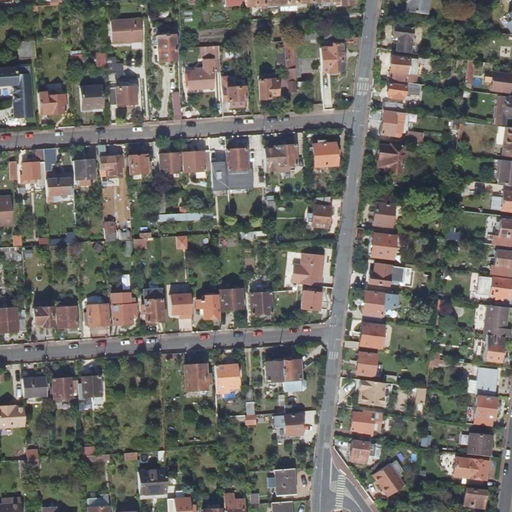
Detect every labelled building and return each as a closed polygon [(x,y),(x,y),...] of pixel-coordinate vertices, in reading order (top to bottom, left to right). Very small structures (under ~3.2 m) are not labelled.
[(279,0),(280,5),(281,11),(296,10),(295,8),(295,4),(294,0),(279,0)] [(426,15),(427,0),(408,0),(409,3),(406,3),(405,13),(426,15)] [(143,42),(141,20),(109,22),(111,44),(143,42)] [(297,29),(297,26),(290,27),(290,32),(291,41),(292,41),(294,41),(298,41),(297,29)] [(334,38),(333,31),(322,32),(321,26),(316,26),(317,32),(317,39),(318,39),(334,38)] [(409,54),(412,30),(395,28),(394,38),(398,39),(396,52),(409,54)] [(308,40),(307,32),(307,29),(297,29),(298,41),(308,40)] [(291,41),(290,32),(282,32),(283,42),(291,41)] [(175,61),(174,50),(174,38),(174,37),(157,38),(159,63),(175,61)] [(319,49),(318,39),(317,39),(308,40),(298,41),(294,41),(295,60),(299,60),(300,74),(313,73),(312,62),(320,61),(319,49)] [(34,56),(33,40),(17,41),(19,57),(34,56)] [(294,69),(292,41),(291,41),(283,42),(285,70),(294,69)] [(300,78),(300,74),(299,60),(295,60),(294,41),(292,41),(294,69),(285,70),(285,75),(286,94),(296,92),(295,81),(295,78),(300,78)] [(330,45),(330,48),(319,49),(320,61),(321,72),(343,71),(341,45),(330,45)] [(212,89),(211,72),(219,71),(217,46),(197,48),(198,55),(202,55),(203,72),(186,74),(187,91),(212,89)] [(84,63),(83,52),(71,53),(72,63),(84,63)] [(103,66),(103,54),(91,55),(92,67),(103,66)] [(419,77),(421,62),(391,58),(389,73),(394,74),(393,82),(407,84),(408,84),(409,76),(419,77)] [(114,59),(105,60),(106,81),(122,80),(121,65),(114,65),(114,59)] [(33,116),(28,64),(15,65),(15,67),(0,68),(0,84),(12,83),(15,118),(33,116)] [(508,93),(509,75),(491,73),(491,78),(483,77),(483,85),(489,86),(489,91),(508,93)] [(286,94),(285,75),(278,76),(280,105),(287,104),(287,98),(286,94)] [(163,91),(162,77),(161,77),(160,76),(150,77),(150,78),(145,78),(146,93),(163,91)] [(229,101),(229,107),(244,106),(244,100),(245,100),(244,87),(232,88),(231,81),(227,76),(219,77),(221,94),(226,93),(227,101),(229,101)] [(276,96),(275,81),(258,82),(260,100),(268,100),(268,96),(276,96)] [(406,91),(407,84),(393,82),(391,82),(390,86),(388,85),(386,94),(389,95),(389,98),(390,99),(390,100),(405,102),(405,100),(407,100),(408,91),(406,91)] [(136,104),(135,87),(107,89),(108,106),(136,104)] [(102,108),(101,88),(79,89),(80,112),(91,111),(91,109),(102,108)] [(65,112),(64,93),(45,94),(45,91),(37,92),(39,114),(65,112)] [(181,120),(179,94),(171,94),(173,121),(181,120)] [(511,119),(511,96),(507,96),(506,98),(498,97),(497,105),(495,104),(493,123),(503,125),(504,118),(511,119)] [(405,115),(405,111),(403,110),(403,107),(385,105),(384,112),(404,114),(405,115)] [(401,136),(404,114),(384,112),(381,135),(399,138),(401,136)] [(455,150),(459,121),(452,120),(449,149),(455,150)] [(511,158),(511,127),(505,127),(501,157),(511,158)] [(419,145),(421,132),(407,131),(406,144),(419,145)] [(337,167),(335,144),(315,145),(316,168),(337,167)] [(400,174),(404,147),(390,145),(390,148),(380,147),(378,168),(391,170),(391,173),(400,174)] [(123,178),(122,157),(108,158),(107,146),(99,146),(100,170),(108,170),(108,179),(123,178)] [(298,166),(297,146),(276,147),(276,148),(265,149),(266,173),(278,172),(277,167),(298,166)] [(46,184),(44,149),(37,150),(38,164),(24,165),(24,175),(21,175),(22,184),(38,183),(38,185),(46,184)] [(71,192),(70,181),(53,182),(51,165),(55,165),(54,149),(44,149),(46,184),(47,200),(53,199),(52,193),(71,192)] [(253,186),(252,170),(249,170),(247,149),(228,151),(228,163),(225,163),(226,173),(224,173),(224,177),(229,176),(229,188),(253,186)] [(455,154),(455,150),(449,149),(447,162),(454,163),(455,154)] [(211,171),(210,152),(184,154),(185,172),(196,172),(197,178),(207,178),(206,171),(211,171)] [(182,173),(181,154),(161,155),(162,174),(182,173)] [(149,174),(148,155),(131,157),(132,175),(149,174)] [(511,187),(511,160),(500,159),(496,185),(511,187)] [(95,179),(94,166),(85,167),(84,161),(74,162),(75,185),(81,185),(81,187),(92,186),(92,180),(95,179)] [(224,177),(224,173),(226,173),(225,163),(212,164),(213,176),(212,176),(212,189),(229,188),(229,176),(224,177)] [(230,218),(228,190),(220,190),(222,219),(230,218)] [(511,212),(511,192),(502,192),(500,211),(511,212)] [(266,195),(267,212),(274,211),(274,195),(266,195)] [(0,225),(13,225),(11,197),(0,197),(0,225)] [(330,206),(331,198),(316,199),(315,205),(330,206)] [(328,229),(330,206),(315,205),(314,214),(309,214),(308,222),(313,223),(312,227),(328,229)] [(392,228),(394,207),(376,205),(373,226),(392,228)] [(77,234),(76,217),(70,217),(71,244),(78,244),(77,234)] [(107,242),(117,242),(117,230),(116,226),(114,226),(113,219),(106,219),(107,242)] [(511,237),(511,220),(499,219),(497,235),(511,237)] [(125,233),(125,229),(117,230),(117,242),(125,241),(125,233)] [(459,241),(460,233),(445,231),(444,239),(459,241)] [(133,241),(133,233),(125,233),(125,241),(133,241)] [(89,243),(89,234),(77,234),(78,244),(89,243)] [(254,238),(254,234),(241,234),(242,243),(255,242),(254,238)] [(22,245),(21,235),(13,236),(13,246),(22,246),(22,245)] [(393,260),(395,238),(374,235),(372,257),(393,260)] [(187,236),(175,236),(176,249),(187,249),(187,236)] [(101,254),(104,248),(98,244),(94,250),(101,254)] [(511,275),(511,265),(511,252),(494,251),(493,265),(500,265),(499,273),(511,275)] [(319,289),(322,272),(320,272),(321,268),(322,268),(324,258),(301,255),(300,267),(292,266),(290,285),(319,289)] [(388,289),(391,266),(375,264),(374,276),(370,275),(369,287),(388,289)] [(507,299),(510,280),(490,278),(488,297),(507,299)] [(163,322),(161,289),(143,290),(144,307),(141,307),(141,315),(145,314),(146,323),(163,322)] [(243,309),(242,290),(219,291),(220,311),(243,309)] [(318,311),(320,294),(303,292),(301,309),(318,311)] [(395,318),(397,297),(365,293),(363,315),(395,318)] [(269,315),(268,294),(250,294),(251,316),(269,315)] [(192,319),(190,295),(169,296),(170,316),(179,315),(183,315),(183,319),(192,319)] [(219,318),(218,296),(202,297),(202,300),(196,300),(196,309),(203,308),(203,319),(219,318)] [(135,318),(134,304),(128,305),(128,299),(123,299),(124,305),(112,306),(113,325),(131,324),(131,318),(135,318)] [(107,326),(106,305),(86,307),(87,327),(107,326)] [(505,329),(508,307),(486,305),(482,335),(486,335),(503,337),(507,338),(508,330),(505,329)] [(52,328),(51,307),(33,308),(34,325),(42,325),(42,328),(52,328)] [(77,328),(76,307),(56,308),(57,329),(77,328)] [(0,333),(25,332),(24,320),(15,320),(15,312),(0,313),(0,333)] [(379,347),(382,327),(361,325),(359,342),(344,340),(343,348),(358,350),(359,345),(379,347)] [(500,361),(503,337),(486,335),(483,359),(500,361)] [(372,377),(374,355),(357,353),(355,375),(372,377)] [(304,383),(300,381),(298,360),(281,362),(282,382),(284,394),(302,392),(305,389),(304,383)] [(282,382),(281,362),(263,363),(265,384),(282,382)] [(204,391),(202,366),(180,367),(181,392),(204,391)] [(235,389),(233,366),(212,368),(214,395),(223,394),(223,391),(235,389)] [(491,397),(494,378),(497,378),(497,371),(478,369),(475,395),(491,397)] [(395,383),(396,376),(381,374),(380,382),(395,383)] [(100,402),(98,375),(81,376),(81,382),(77,383),(78,401),(78,404),(83,403),(82,396),(93,395),(93,403),(100,402)] [(77,383),(76,377),(50,378),(52,403),(78,401),(77,383)] [(46,397),(45,378),(22,380),(23,399),(46,397)] [(381,407),(384,384),(359,381),(358,391),(361,391),(359,405),(381,407)] [(421,397),(422,389),(414,388),(413,396),(421,397)] [(252,402),(251,391),(243,392),(244,403),(252,402)] [(493,419),(495,399),(475,397),(473,416),(493,419)] [(253,415),(252,402),(244,403),(246,415),(253,415)] [(0,429),(25,427),(23,406),(16,407),(16,408),(12,409),(12,406),(0,406),(0,429)] [(371,434),(374,413),(363,411),(363,412),(356,411),(354,429),(360,430),(360,433),(361,433),(360,441),(372,442),(373,434),(371,434)] [(301,434),(299,415),(284,416),(284,422),(285,430),(286,436),(301,434)] [(488,457),(491,436),(470,433),(467,454),(488,457)] [(364,462),(366,445),(350,443),(348,460),(364,462)] [(38,453),(38,449),(27,450),(27,460),(39,459),(39,458),(38,453)] [(110,459),(109,455),(82,456),(82,463),(91,463),(91,460),(110,459)] [(487,462),(456,457),(454,476),(484,480),(487,462)] [(39,470),(39,459),(27,460),(28,470),(39,470)] [(404,485),(389,463),(371,475),(386,497),(404,485)] [(294,495),(292,469),(274,471),(276,497),(294,495)] [(165,470),(138,472),(140,500),(168,498),(165,470)] [(481,509),(483,493),(463,490),(461,507),(481,509)] [(107,506),(107,496),(99,496),(99,498),(100,507),(107,506)] [(195,511),(195,509),(189,510),(188,498),(185,498),(185,496),(177,497),(178,500),(173,500),(174,510),(169,511),(168,511),(195,511)] [(241,511),(240,504),(231,505),(230,500),(230,497),(222,498),(223,511),(241,511)] [(107,511),(107,506),(100,507),(99,498),(87,499),(88,511),(107,511)] [(289,511),(288,502),(270,504),(271,511),(289,511)] [(22,511),(22,503),(0,503),(0,511),(22,511)]
